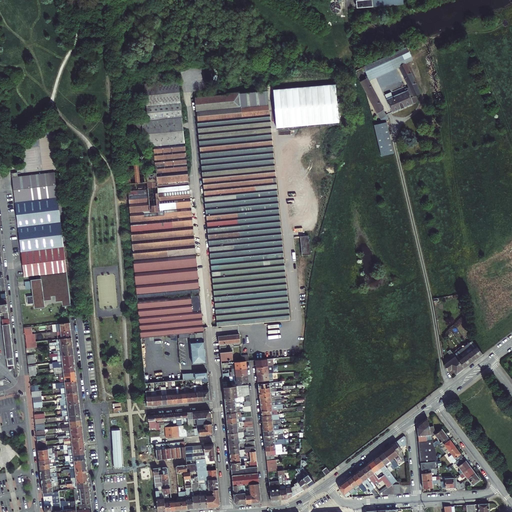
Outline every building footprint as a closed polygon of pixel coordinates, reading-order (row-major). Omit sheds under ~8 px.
[(370,82),(400,68),(400,67),(406,64),(407,64),(413,61),(411,56),(407,49),(364,68),(369,77),(367,78),(370,82)] [(394,114),(414,105),(411,99),(417,97),(421,95),(407,64),(406,64),(400,67),(400,68),(409,88),(405,90),(406,93),(394,98),(392,94),(386,96),(394,114)] [(311,71),(298,72),(303,118),(332,115),(329,91),(313,93),(313,90),(331,88),(331,89),(335,89),(334,85),(331,85),(331,86),(313,88),(311,71)] [(388,117),(370,82),(367,78),(360,81),(381,120),(388,117)] [(206,364),(177,80),(144,83),(148,119),(134,121),(135,134),(143,134),(144,148),(146,149),(150,148),(152,169),(155,169),(156,173),(147,174),(146,163),(144,163),(143,159),(144,157),(144,154),(142,153),(140,153),(139,155),(139,157),(141,159),(142,163),(136,163),(124,165),(126,179),(127,193),(132,281),(138,339),(179,336),(189,335),(190,339),(192,365),(206,364)] [(268,92),(196,99),(200,142),(217,328),(289,321),(272,129),(270,115),(270,111),(268,92)] [(419,102),(417,97),(411,99),(414,105),(419,102)] [(389,124),(379,126),(382,141),(392,139),(389,124)] [(395,155),(392,139),(382,141),(379,126),(377,126),(383,157),(395,155)] [(36,277),(66,274),(54,175),(17,179),(17,175),(11,175),(17,226),(24,279),(36,277)] [(309,237),(300,238),(302,257),(310,256),(310,250),(309,237)] [(70,304),(66,274),(36,277),(36,283),(32,283),(31,283),(24,283),(25,291),(33,290),(33,297),(26,298),(27,306),(34,305),(35,310),(44,309),(43,300),(50,299),(49,295),(56,295),(56,301),(63,300),(63,305),(70,304)] [(6,367),(13,366),(10,341),(5,300),(1,301),(0,300),(0,313),(3,314),(4,326),(1,327),(6,367)] [(56,326),(57,333),(71,332),(70,324),(56,326)] [(23,330),(24,337),(31,336),(30,329),(23,330)] [(57,333),(58,340),(71,339),(71,332),(57,333)] [(24,337),(25,344),(35,343),(34,336),(31,336),(24,337)] [(239,336),(218,338),(219,349),(226,348),(226,345),(233,344),(234,347),(240,347),(239,336)] [(473,343),(467,347),(468,348),(477,361),(483,356),(473,343)] [(463,350),(473,364),(477,361),(468,348),(467,347),(463,350)] [(56,355),(57,358),(73,356),(73,350),(60,351),(61,354),(56,355)] [(221,362),(228,361),(228,362),(230,362),(230,361),(233,361),(232,353),(223,354),(223,350),(220,351),(221,362)] [(473,364),(463,350),(459,354),(459,355),(469,367),(473,364)] [(445,367),(449,372),(452,370),(456,377),(464,371),(454,357),(450,352),(449,353),(454,360),(445,367)] [(464,371),(469,367),(459,355),(459,354),(454,357),(464,371)] [(256,361),(256,369),(271,367),(270,360),(256,361)] [(53,363),(54,369),(58,369),(75,367),(74,361),(62,362),(53,363)] [(234,366),(235,371),(246,370),(245,362),(231,364),(231,366),(234,366)] [(256,369),(257,376),(272,375),(271,367),(256,369)] [(235,373),(236,378),(247,377),(246,370),(235,371),(232,371),(232,373),(235,373)] [(183,382),(201,380),(207,380),(207,373),(183,376),(183,382)] [(258,385),(269,384),(269,382),(273,381),(272,375),(257,376),(258,385)] [(247,377),(236,378),(233,378),(233,380),(236,380),(237,385),(248,384),(247,377)] [(56,390),(61,390),(77,388),(77,382),(60,384),(55,385),(56,390)] [(223,389),(224,400),(249,397),(248,386),(223,389)] [(146,407),(152,407),(151,397),(151,394),(151,392),(144,392),(146,407)] [(249,397),(224,400),(225,405),(250,403),(249,397)] [(186,428),(188,427),(196,426),(212,425),(211,413),(209,412),(188,414),(188,420),(185,420),(186,428)] [(226,415),(226,421),(252,418),(251,412),(226,415)] [(416,426),(420,463),(432,462),(436,461),(434,447),(433,444),(428,426),(427,418),(416,426)] [(148,424),(149,430),(154,430),(154,432),(156,431),(155,423),(148,424)] [(211,436),(213,433),(212,429),(212,425),(196,426),(196,430),(186,431),(187,438),(211,436)] [(433,444),(434,447),(441,442),(447,437),(441,429),(435,433),(433,425),(428,426),(433,444)] [(174,439),(187,438),(186,428),(182,428),(182,427),(165,429),(166,439),(174,439)] [(62,438),(62,441),(83,438),(82,432),(70,434),(71,437),(66,437),(62,438)] [(121,432),(113,432),(115,469),(123,469),(121,432)] [(403,462),(404,461),(400,447),(403,445),(404,446),(406,444),(406,437),(404,435),(391,445),(398,454),(403,462)] [(445,454),(448,452),(454,447),(447,437),(441,442),(444,446),(441,448),(445,454)] [(391,445),(383,451),(395,468),(398,466),(393,458),(398,454),(391,445)] [(212,446),(204,447),(205,456),(205,460),(206,463),(215,462),(214,447),(212,446)] [(280,446),(265,448),(265,454),(266,457),(276,456),(281,456),(280,446)] [(197,447),(185,448),(186,458),(186,462),(193,462),(192,455),(198,454),(197,447)] [(205,456),(204,447),(197,447),(198,454),(192,455),(193,462),(196,461),(205,460),(205,456)] [(462,458),(454,447),(448,452),(455,462),(457,461),(461,458),(462,458)] [(37,452),(39,462),(54,460),(53,450),(37,452)] [(396,471),(395,468),(383,451),(378,455),(385,465),(386,463),(390,468),(391,467),(394,472),(396,471)] [(378,455),(373,459),(385,475),(386,476),(392,484),(397,480),(385,465),(378,455)] [(454,463),(462,474),(470,468),(465,462),(464,462),(461,458),(457,461),(455,462),(454,463)] [(385,475),(373,459),(367,464),(379,479),(381,477),(377,471),(379,470),(383,475),(382,476),(383,477),(385,475)] [(205,485),(204,482),(217,481),(216,471),(207,472),(206,463),(205,460),(196,461),(197,466),(198,472),(198,482),(203,482),(203,485),(205,485)] [(420,463),(420,470),(431,468),(433,468),(437,468),(436,461),(432,462),(420,463)] [(230,465),(231,471),(257,468),(257,462),(251,463),(249,463),(247,463),(230,465)] [(276,462),(274,462),(266,462),(268,474),(277,473),(276,462)] [(315,485),(302,469),(306,466),(304,463),(301,463),(300,470),(296,471),(299,476),(309,488),(315,485)] [(379,479),(367,464),(361,468),(373,483),(377,480),(379,483),(383,480),(387,485),(379,491),(380,493),(382,492),(389,487),(392,485),(392,484),(386,476),(385,475),(383,477),(382,476),(381,477),(379,479)] [(177,475),(184,474),(190,473),(195,473),(198,472),(197,466),(187,467),(176,468),(177,475)] [(257,468),(231,471),(232,477),(258,475),(257,468)] [(361,468),(356,472),(363,481),(370,491),(376,487),(373,483),(361,468)] [(432,481),(431,468),(420,470),(421,482),(432,481)] [(470,468),(462,474),(458,476),(461,479),(464,477),(466,480),(474,474),(470,468)] [(161,475),(160,472),(160,469),(153,470),(154,477),(161,477),(161,475)] [(161,477),(161,481),(169,480),(168,475),(163,475),(162,469),(160,469),(161,475),(161,477)] [(298,485),(304,492),(306,490),(309,488),(299,476),(296,471),(294,471),(295,480),(297,478),(298,481),(297,482),(298,483),(300,482),(300,483),(298,485)] [(287,501),(286,489),(285,487),(284,472),(277,473),(278,483),(279,485),(281,502),(287,501)] [(361,489),(364,492),(366,489),(361,483),(363,481),(356,472),(351,476),(361,489)] [(479,480),(474,474),(466,480),(471,486),(479,480)] [(233,488),(239,487),(239,489),(244,489),(244,487),(249,486),(259,485),(258,475),(232,477),(233,488)] [(351,476),(347,479),(355,490),(357,492),(361,489),(351,476)] [(154,477),(157,511),(165,511),(164,499),(163,495),(163,493),(162,488),(161,481),(161,477),(154,477)] [(445,488),(456,488),(456,482),(456,478),(444,479),(445,488)] [(357,492),(355,490),(347,479),(342,483),(351,495),(352,495),(353,495),(354,495),(357,492)] [(432,488),(432,481),(421,482),(422,489),(432,488)] [(345,498),(352,497),(352,495),(351,495),(342,483),(340,485),(339,489),(345,498)] [(250,492),(250,494),(251,505),(258,504),(261,502),(259,485),(249,486),(249,490),(250,492)] [(292,498),(304,492),(298,485),(291,489),(292,498)] [(163,493),(163,495),(170,495),(170,494),(169,487),(162,488),(163,493)] [(237,507),(246,506),(245,495),(244,492),(244,490),(244,489),(239,489),(239,487),(233,488),(234,504),(237,507)] [(187,502),(187,511),(194,510),(192,489),(187,490),(187,488),(185,488),(186,493),(186,498),(187,502)] [(192,489),(194,510),(201,510),(199,490),(199,489),(192,489)] [(206,496),(207,509),(218,508),(219,505),(218,491),(205,492),(206,496)] [(52,497),(53,511),(60,511),(60,503),(59,499),(58,492),(42,494),(43,498),(52,497)] [(175,511),(176,511),(178,511),(185,511),(187,511),(187,502),(186,498),(186,493),(178,494),(179,498),(177,500),(177,503),(174,503),(175,511)] [(53,511),(52,497),(43,498),(44,511),(53,511)] [(75,502),(67,503),(67,511),(75,511),(76,510),(75,503),(75,502)]
